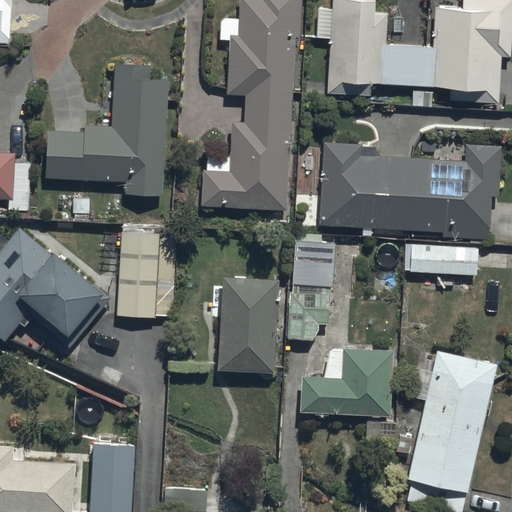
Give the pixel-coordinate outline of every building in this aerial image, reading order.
[(0,0),(0,38),(8,39),(9,0),(0,0)] [(286,210),(299,0),(210,0),(198,205),(286,210)] [(393,0),(332,0),(326,95),(508,108),(511,45),(511,0),(436,0),(433,44),(390,41),(393,0)] [(160,196),(167,68),(113,65),(109,134),(48,131),(45,190),(160,196)] [(324,144),(319,231),(492,240),(497,153),(324,144)] [(0,146),(0,193),(7,194),(6,205),(16,205),(15,212),(27,213),(30,158),(13,157),(14,148),(0,146)] [(100,282),(51,242),(47,246),(17,222),(0,242),(0,333),(4,336),(19,317),(24,321),(31,312),(68,343),(108,294),(97,286),(100,282)] [(160,224),(120,222),(115,311),(173,314),(177,248),(158,247),(160,224)] [(296,234),(293,234),(292,281),(288,281),(287,333),(315,334),(315,318),(328,319),(328,281),(332,281),(332,237),(318,237),(318,230),(296,230),(296,234)] [(478,241),(405,238),(403,268),(476,271),(478,241)] [(284,280),(224,277),(219,373),(278,376),(284,280)] [(392,413),(396,347),(305,354),(302,408),(392,413)] [(494,367),(437,355),(410,484),(466,496),(494,367)] [(89,511),(132,511),(137,447),(94,444),(89,511)] [(0,452),(0,511),(74,511),(79,459),(0,452)] [(205,511),(207,488),(166,486),(164,511),(205,511)]
